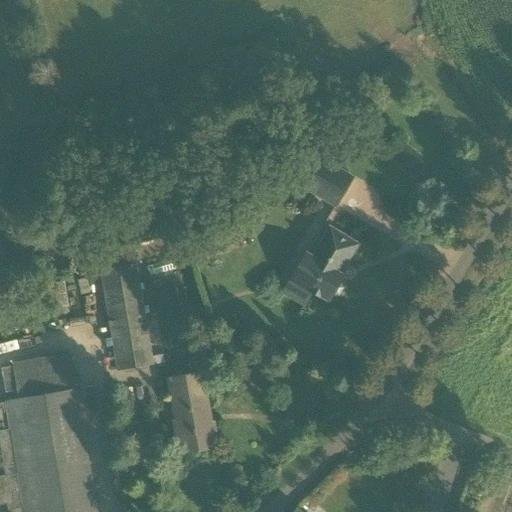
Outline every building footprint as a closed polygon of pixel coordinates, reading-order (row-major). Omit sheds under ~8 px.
[(353,177),(336,167),(321,158),(304,188),(335,207),(353,177)] [(359,244),(329,226),(311,256),(305,252),(286,283),(308,297),(311,293),(318,297),(319,296),(328,301),(331,295),(334,297),(339,295),(344,288),(343,283),(340,281),(344,275),(339,272),(343,265),(345,267),(359,244)] [(117,371),(153,365),(163,363),(162,355),(151,356),(136,264),(100,270),(117,371)] [(211,423),(202,373),(168,378),(176,421),(173,421),(179,453),(217,446),(213,423),(211,423)] [(11,510),(10,511),(96,511),(76,389),(5,402),(10,429),(0,430),(0,446),(5,475),(0,475),(0,505),(6,504),(8,511),(11,510)]
